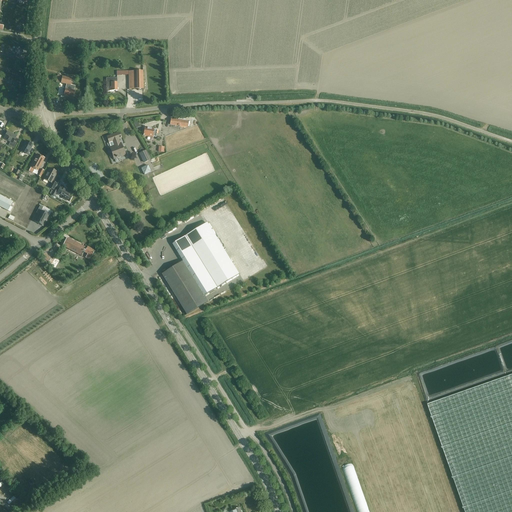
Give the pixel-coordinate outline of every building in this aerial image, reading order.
[(143,71),(129,72),(129,89),(143,89),(143,71)] [(56,82),(70,85),(71,79),(57,76),(56,82)] [(117,91),(117,78),(106,78),(106,87),(109,87),(109,91),(117,91)] [(64,96),(73,98),(74,92),(74,91),(65,89),(64,96)] [(182,119),(182,120),(171,119),(170,124),(187,127),(188,121),(185,121),(186,119),(182,119)] [(152,137),(156,137),(157,130),(153,130),(153,129),(144,128),(143,136),(152,137)] [(8,145),(13,148),(16,143),(14,142),(16,136),(7,131),(4,139),(10,142),(8,145)] [(120,145),(118,140),(121,138),(119,133),(107,138),(110,148),(114,159),(124,155),(120,145)] [(21,151),(27,155),(32,145),(26,141),(21,151)] [(152,159),(150,160),(146,151),(140,154),(144,163),(147,161),(150,167),(155,165),(152,159)] [(34,170),(37,171),(44,159),(37,155),(30,168),(29,171),(32,173),(34,170)] [(148,164),(141,167),(144,174),(151,172),(148,164)] [(51,195),(54,190),(57,184),(52,182),(57,173),(49,169),(44,180),(51,183),(49,188),(53,190),(52,191),(51,191),(50,194),(51,194),(51,195)] [(63,198),(69,202),(71,197),(68,195),(70,192),(60,187),(57,193),(63,197),(63,198)] [(0,207),(8,211),(12,203),(0,195),(0,207)] [(39,215),(35,223),(43,228),(49,216),(41,212),(43,209),(40,207),(36,213),(39,215)] [(162,275),(186,314),(208,301),(205,296),(239,274),(207,223),(173,244),(183,261),(162,275)] [(89,260),(94,251),(87,247),(86,249),(84,248),(85,247),(68,236),(63,244),(80,255),(82,251),(87,254),(85,257),(89,260)] [(511,511),(511,374),(427,404),(464,511),(511,511)] [(13,496),(7,503),(9,505),(12,501),(14,503),(17,500),(13,496)]
